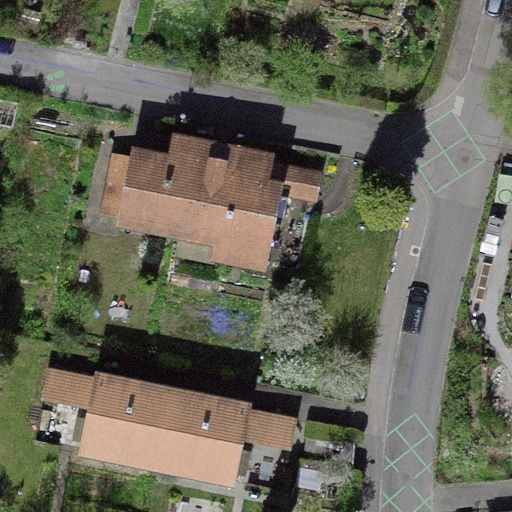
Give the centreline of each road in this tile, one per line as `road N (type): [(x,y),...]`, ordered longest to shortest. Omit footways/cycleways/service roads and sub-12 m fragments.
road 1 (residential): [(0,55),(470,156)]
road 2 (residential): [(408,511),(418,380),(470,156)]
road 3 (residential): [(470,156),(511,2)]
